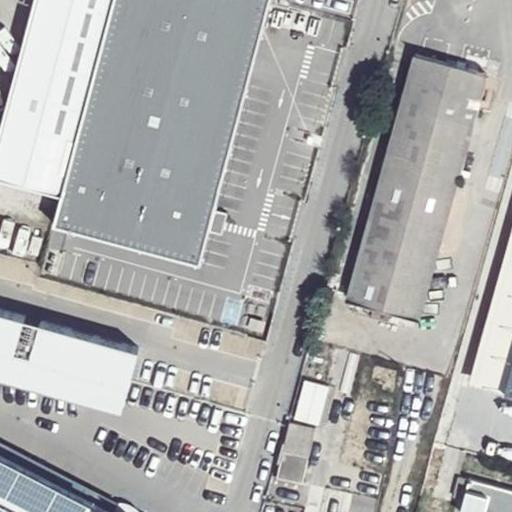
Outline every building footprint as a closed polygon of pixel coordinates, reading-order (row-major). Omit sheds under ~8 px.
[(272,0),(36,0),(0,134),(0,171),(66,192),(58,227),(202,268),(272,0)] [(487,78),(418,58),(347,298),(384,313),(420,318),(487,78)] [(144,345),(0,305),(0,372),(128,405),(135,380),(144,345)] [(511,341),(499,390),(511,401),(511,341)] [(285,421),(280,475),(306,477),(311,424),(285,421)] [(138,511),(0,442),(0,511),(138,511)] [(511,511),(511,492),(474,482),(465,511),(511,511)]
